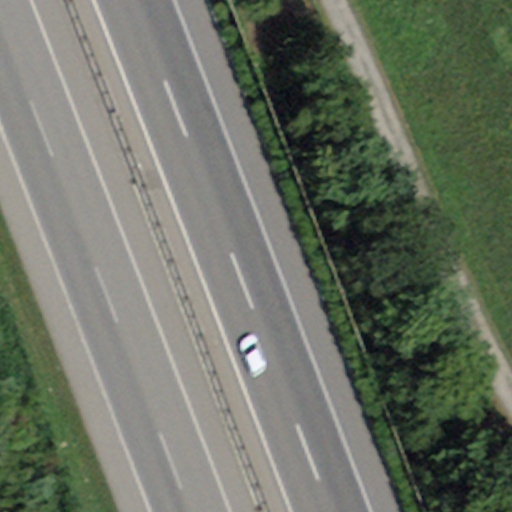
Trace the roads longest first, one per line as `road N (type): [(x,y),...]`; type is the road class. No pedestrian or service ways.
road 1 (motorway): [(325,511),(129,0)]
road 2 (motorway): [(0,27),(190,511)]
